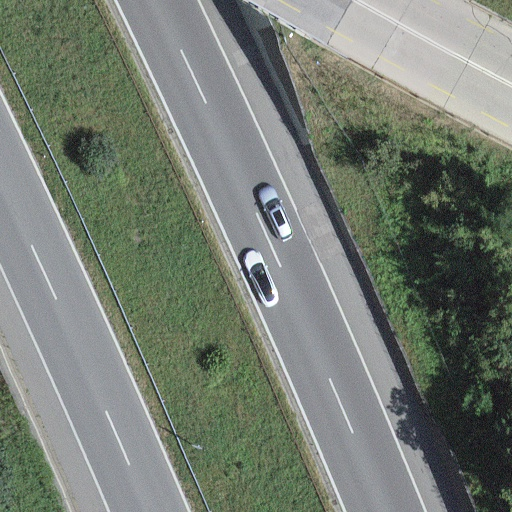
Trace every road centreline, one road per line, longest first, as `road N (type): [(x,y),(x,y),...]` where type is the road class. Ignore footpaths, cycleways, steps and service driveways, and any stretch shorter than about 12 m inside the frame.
road 1 (motorway): [(383,511),(158,0)]
road 2 (motorway): [(0,203),(142,511)]
road 3 (primary): [(511,88),(343,0)]
